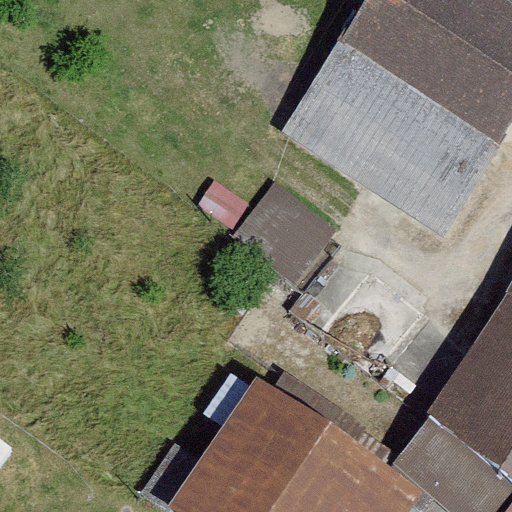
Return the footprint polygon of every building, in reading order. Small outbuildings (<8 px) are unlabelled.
[(511,142),(511,10),(495,0),(381,0),(286,149),(443,250),(511,142)] [(301,284),(344,231),(278,179),(236,232),(301,284)] [(511,286),(509,292),(431,419),(511,481),(511,286)] [(392,469),(260,377),(175,511),(176,511),(413,511),(426,495),(392,469)] [(426,495),(447,511),(511,511),(511,481),(431,419),(392,469),(426,495)]
